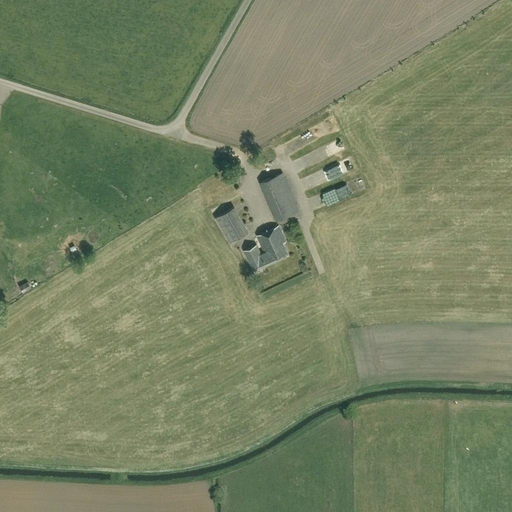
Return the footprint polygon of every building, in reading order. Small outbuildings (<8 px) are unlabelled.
[(3,105),(8,110),(19,97),(14,93),(3,105)] [(20,97),(9,112),(15,116),(26,101),(20,97)] [(299,210),(283,172),(260,182),(276,220),(299,210)] [(325,187),(318,189),(320,199),(327,197),(325,187)] [(248,232),(234,207),(215,217),(230,242),(248,232)] [(286,242),(279,226),(257,235),(264,252),(261,254),(256,244),(244,250),(253,270),(289,255),(284,243),(286,242)] [(25,275),(15,280),(18,286),(28,282),(25,275)]
